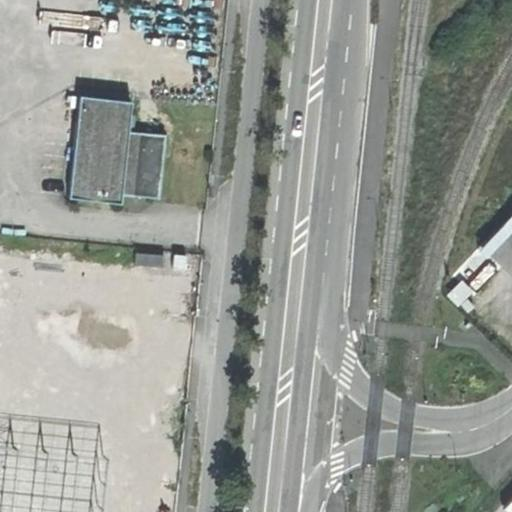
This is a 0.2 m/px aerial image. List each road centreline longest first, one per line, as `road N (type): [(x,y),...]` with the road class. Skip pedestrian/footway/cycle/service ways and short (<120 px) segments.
road 1 (unclassified): [(511,403),(435,419),(407,414),(358,384),(334,339),(315,146)]
road 2 (secondary): [(315,146),(275,511)]
road 3 (unclassified): [(312,511),(332,466),(350,453),(485,437),(511,418)]
road 4 (secondary): [(330,0),(315,146)]
